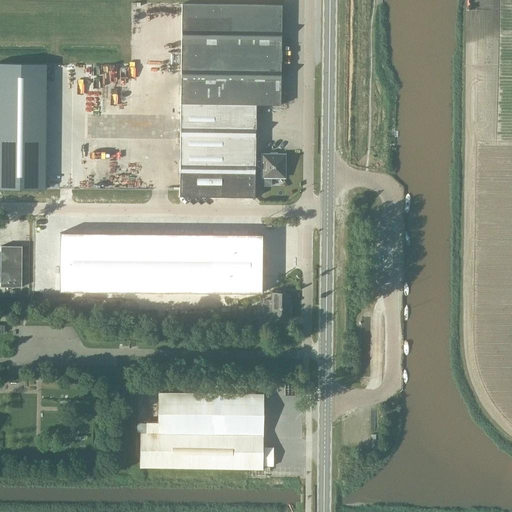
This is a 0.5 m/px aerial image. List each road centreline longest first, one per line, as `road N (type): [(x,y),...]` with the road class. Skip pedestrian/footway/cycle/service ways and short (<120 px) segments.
road 1 (unknown): [(82,209),(88,281),(111,293),(181,297),(239,295),(277,283),(285,211)]
road 2 (unclassified): [(324,398),(382,394),(391,385),(392,193),(380,181),(327,174)]
road 3 (unclassified): [(0,209),(306,211)]
road 4 (unclassified): [(309,0),(306,211)]
road 5 (unclassified): [(130,352),(305,354)]
road 6 (secondary): [(327,174),(329,0)]
road 7 (secondary): [(325,351),(327,211)]
road 8 (unclassified): [(306,211),(305,351)]
